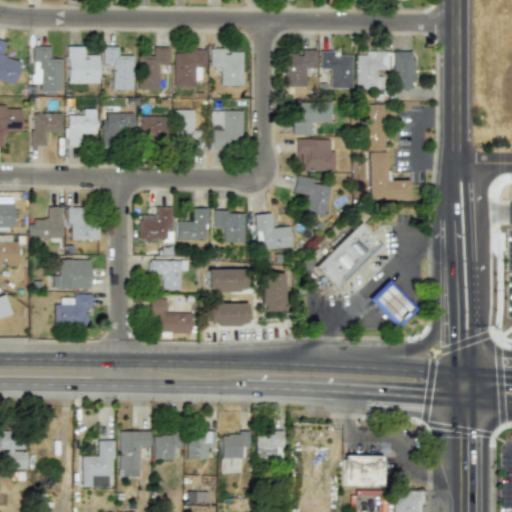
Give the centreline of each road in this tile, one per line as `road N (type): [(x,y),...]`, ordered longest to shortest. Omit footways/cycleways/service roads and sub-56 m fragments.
road 1 (residential): [(459,27),(0,17)]
road 2 (residential): [(262,25),(260,178),(0,176)]
road 3 (primary): [(462,374),(120,360)]
road 4 (secondary): [(455,226),(459,0)]
road 5 (primary): [(243,387),(463,399)]
road 6 (primary): [(455,226),(439,270),(433,333),(344,367)]
road 7 (residential): [(120,178),(120,360)]
road 8 (secondary): [(462,374),(455,226)]
road 9 (tertiary): [(463,511),(462,374)]
road 10 (primary): [(119,385),(243,387)]
road 11 (primary): [(120,360),(0,358)]
